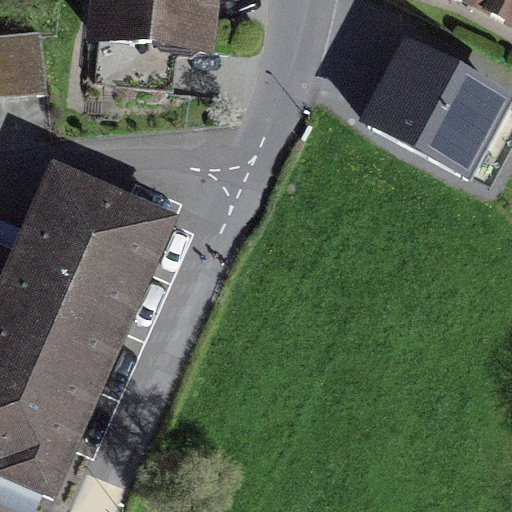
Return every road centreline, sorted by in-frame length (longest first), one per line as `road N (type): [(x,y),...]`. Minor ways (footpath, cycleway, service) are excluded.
road 1 (unclassified): [(104,511),(248,174)]
road 2 (residential): [(0,167),(202,159),(248,174)]
road 3 (unclassified): [(248,174),(295,53),(305,0)]
